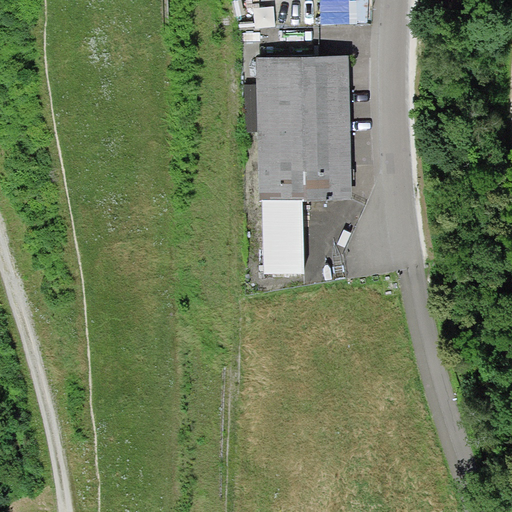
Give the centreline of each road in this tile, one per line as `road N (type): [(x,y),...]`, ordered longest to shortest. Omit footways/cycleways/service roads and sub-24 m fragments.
road 1 (motorway): [(149,511),(132,0)]
road 2 (motorway): [(90,0),(107,511)]
road 3 (track): [(227,511),(236,320),(229,8)]
road 4 (track): [(65,511),(46,395),(0,234)]
road 5 (unclassified): [(360,265),(404,186),(393,61),(397,0)]
